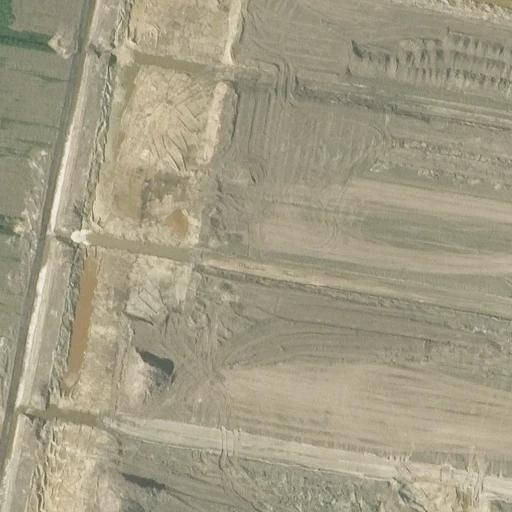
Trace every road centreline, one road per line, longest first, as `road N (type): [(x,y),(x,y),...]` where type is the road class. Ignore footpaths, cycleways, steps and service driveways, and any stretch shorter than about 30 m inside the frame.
road 1 (residential): [(193,181),(329,208),(511,295)]
road 2 (residential): [(453,511),(370,443),(323,421),(157,380)]
road 3 (residential): [(193,181),(157,380)]
road 4 (residential): [(125,165),(89,364)]
road 5 (residential): [(193,181),(226,0)]
road 6 (residential): [(511,333),(474,511)]
road 7 (residential): [(155,0),(125,165)]
road 8 (residential): [(89,364),(63,511)]
road 9 (residential): [(157,380),(134,511)]
